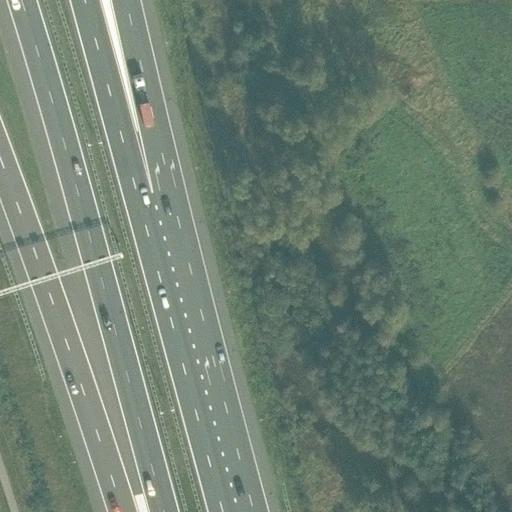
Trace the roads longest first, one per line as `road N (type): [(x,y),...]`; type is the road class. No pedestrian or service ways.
road 1 (motorway): [(22,0),(161,511)]
road 2 (motorway): [(0,161),(120,511)]
road 3 (motorway): [(222,511),(137,197)]
road 4 (track): [(328,0),(364,62),(452,141),(490,223),(511,240)]
road 5 (motorway): [(137,197),(83,0)]
road 6 (motorway): [(137,197),(114,0)]
